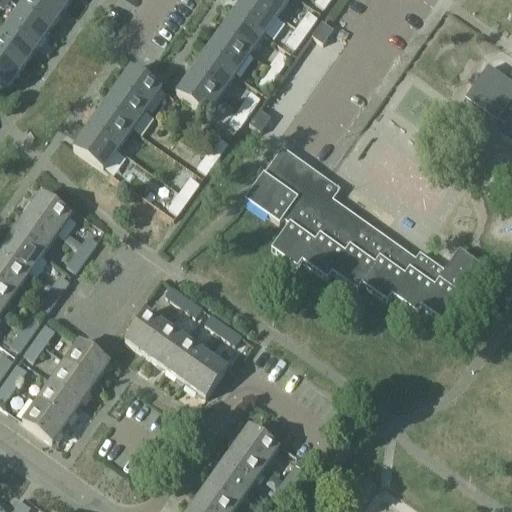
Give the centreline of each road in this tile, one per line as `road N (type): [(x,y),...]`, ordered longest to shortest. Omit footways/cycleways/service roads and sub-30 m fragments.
road 1 (residential): [(304,142),(402,0)]
road 2 (residential): [(104,511),(0,435)]
